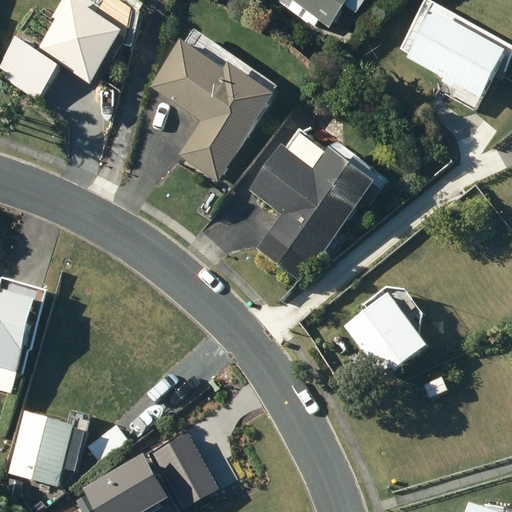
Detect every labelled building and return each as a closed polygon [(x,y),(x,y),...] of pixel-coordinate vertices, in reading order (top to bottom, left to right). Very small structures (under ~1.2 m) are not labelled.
[(12,62),(18,66),(9,80),(44,103),(68,65),(99,86),(136,30),(124,22),(136,5),(127,0),(118,0),(111,10),(95,0),(72,0),(61,17),(66,21),(49,47),(37,39),(34,43),(27,39),(12,62)] [(285,0),(284,1),(315,26),(318,22),(323,27),(328,20),(341,30),(358,9),(366,15),(379,0),(378,0),(285,0)] [(511,50),(443,13),(418,61),(451,79),(449,82),(459,88),(461,85),(491,101),(511,61),(511,50)] [(209,124),(187,154),(225,183),(288,97),(242,64),(236,73),(194,43),(160,89),(209,124)] [(288,217),(263,251),(307,283),(318,269),(321,271),(387,183),(343,149),(326,171),(295,148),(260,195),(288,217)] [(432,251),(421,239),(401,257),(412,269),(432,251)] [(0,292),(0,365),(28,374),(49,300),(17,292),(16,297),(0,292)] [(440,348),(401,297),(356,332),(395,383),(440,348)] [(449,380),(429,389),(435,401),(455,392),(449,380)] [(33,414),(17,475),(66,489),(71,469),(85,473),(92,449),(104,465),(134,442),(122,425),(92,446),(96,434),(84,431),(85,428),(33,414)] [(115,475),(118,479),(94,491),(105,511),(160,511),(181,501),(158,458),(130,473),(128,468),(115,475)]
